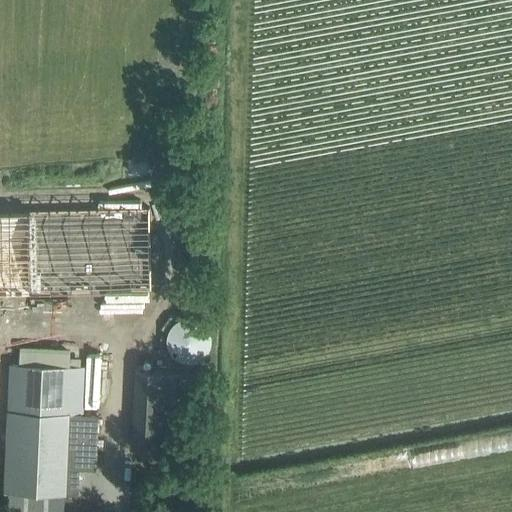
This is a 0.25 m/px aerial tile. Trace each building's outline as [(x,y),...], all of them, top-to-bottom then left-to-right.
[(25,38),(25,59),(53,59),(53,52),(95,52),(95,10),(3,10),(3,38),(25,38)] [(0,60),(11,64),(16,47),(2,43),(0,49),(0,60)] [(0,87),(0,107),(13,107),(13,87),(0,87)] [(140,274),(122,274),(122,292),(140,292),(140,274)] [(208,338),(210,329),(209,325),(208,320),(203,313),(196,309),(193,308),(187,307),(179,309),(175,311),(171,315),(168,319),(166,323),(166,331),(166,335),(168,339),(170,343),(173,346),(177,349),(182,351),(189,351),(194,351),(198,349),(204,344),(208,338)] [(97,469),(99,414),(83,413),(84,366),(64,365),(12,363),(6,490),(9,490),(8,511),(64,511),(65,493),(79,494),(80,468),(97,469)] [(187,450),(192,369),(137,366),(132,447),(187,450)]
